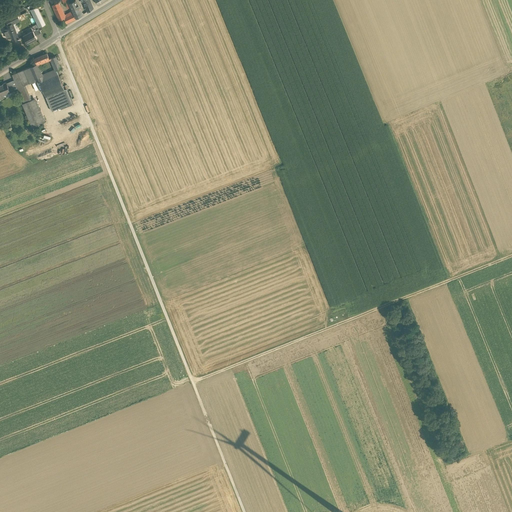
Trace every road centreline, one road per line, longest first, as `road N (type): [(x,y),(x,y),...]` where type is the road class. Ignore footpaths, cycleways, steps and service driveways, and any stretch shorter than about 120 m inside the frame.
road 1 (track): [(57,37),(245,511)]
road 2 (track): [(192,381),(511,256)]
